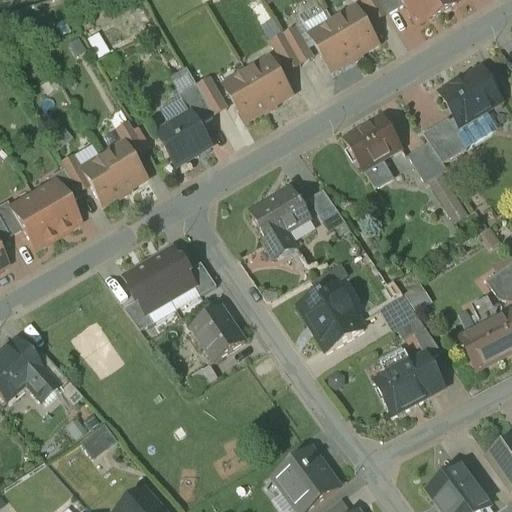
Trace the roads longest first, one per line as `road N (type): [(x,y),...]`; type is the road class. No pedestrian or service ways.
road 1 (residential): [(191,202),(511,14)]
road 2 (residential): [(191,202),(372,471)]
road 3 (residential): [(0,314),(191,202)]
road 4 (residential): [(511,395),(372,471)]
